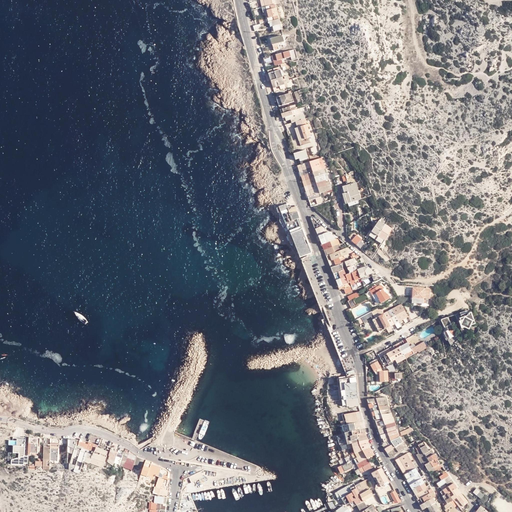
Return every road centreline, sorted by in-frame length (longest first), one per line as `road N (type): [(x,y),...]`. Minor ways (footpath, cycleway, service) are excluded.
road 1 (residential): [(414,511),(376,444),(359,362),(303,211)]
road 2 (residential): [(171,511),(174,469),(96,431),(57,430)]
road 3 (track): [(391,277),(444,274),(487,225),(511,210)]
road 4 (residential): [(270,119),(238,0)]
